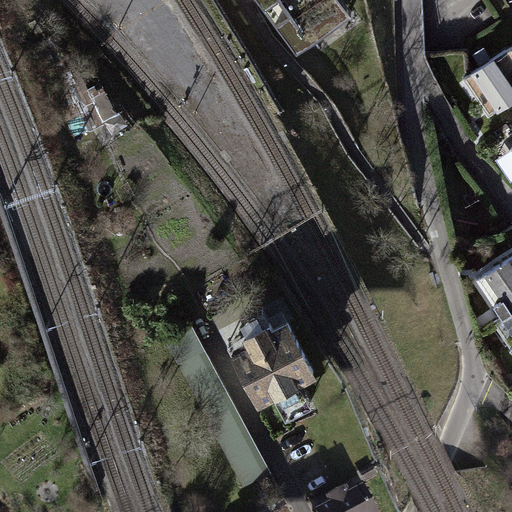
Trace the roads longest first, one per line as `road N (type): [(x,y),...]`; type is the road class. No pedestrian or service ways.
road 1 (residential): [(406,0),(426,171),(475,379)]
road 2 (residential): [(301,511),(201,323)]
road 3 (residential): [(475,379),(421,511)]
